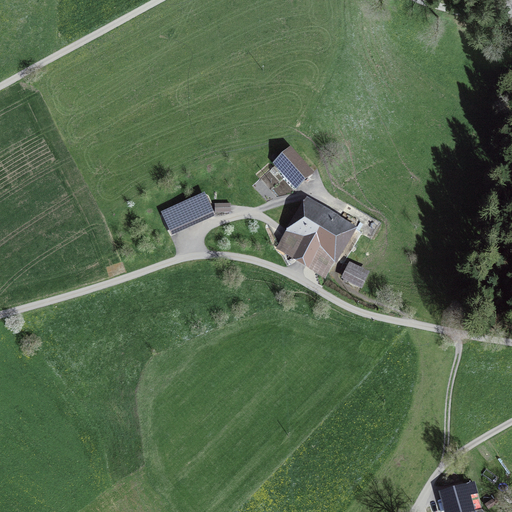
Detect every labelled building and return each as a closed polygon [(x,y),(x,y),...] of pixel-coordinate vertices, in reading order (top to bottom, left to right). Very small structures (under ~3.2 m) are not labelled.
[(296,187),(310,175),(290,152),(276,165),(296,187)] [(201,198),(164,215),(172,234),(210,217),(201,198)] [(307,209),(292,234),(303,241),(290,262),(321,280),(351,229),(327,215),(325,219),(307,209)] [(350,267),(344,279),(360,287),(366,275),(350,267)] [(445,493),(441,494),(445,511),(461,511),(479,508),(473,484),(461,487),(462,489),(453,491),(452,488),(444,490),(445,493)]
